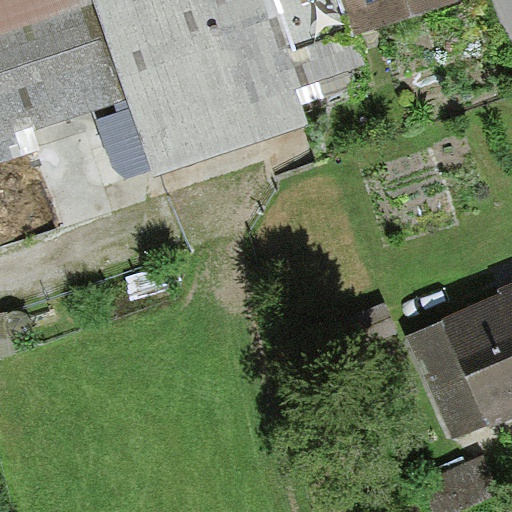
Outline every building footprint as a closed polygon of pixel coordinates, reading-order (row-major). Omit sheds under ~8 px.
[(86,0),(0,0),(0,46),(92,15),(86,0)] [(86,0),(92,15),(0,46),(0,161),(29,151),(23,131),(130,95),(158,179),(310,128),(299,95),(370,71),(362,47),(461,13),(455,0),(86,0)] [(511,412),(511,274),(501,279),(504,284),(403,327),(453,436),(511,412)] [(392,312),(386,298),(352,311),(358,326),(392,312)] [(476,453),(422,474),(436,511),(438,511),(491,492),(476,453)]
